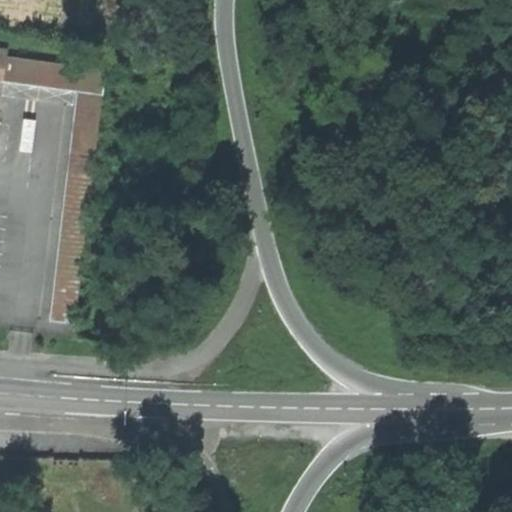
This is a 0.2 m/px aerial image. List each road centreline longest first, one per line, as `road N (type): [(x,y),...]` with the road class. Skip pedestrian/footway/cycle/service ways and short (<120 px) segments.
road 1 (primary): [(423,410),(327,356),(300,330),(282,294),(226,44),(229,0)]
road 2 (tertiary): [(0,392),(423,410)]
road 3 (primary): [(294,511),(337,451),(423,410)]
